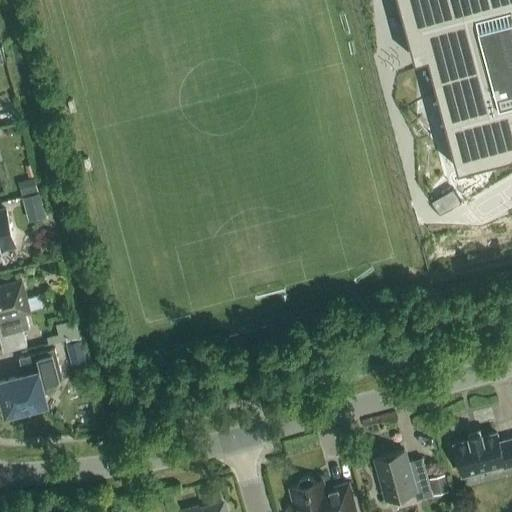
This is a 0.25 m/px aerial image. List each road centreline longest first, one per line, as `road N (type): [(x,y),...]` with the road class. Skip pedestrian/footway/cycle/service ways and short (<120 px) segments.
road 1 (tertiary): [(511,366),(238,440)]
road 2 (tertiary): [(238,440),(173,458),(0,475)]
